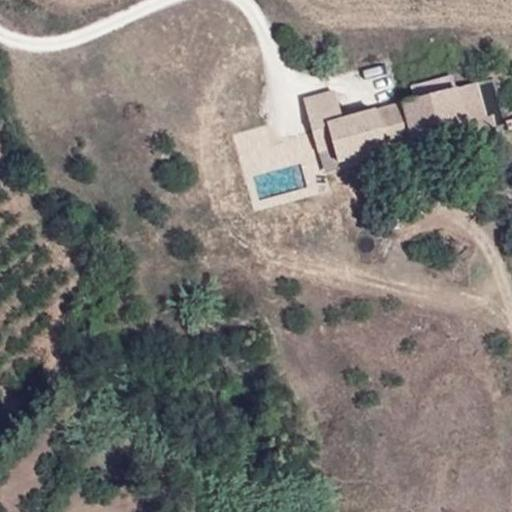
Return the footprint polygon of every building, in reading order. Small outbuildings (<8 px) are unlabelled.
[(415,99),(456,87),(452,75),(412,87),(415,99)] [(456,87),(466,124),(469,134),(488,129),(485,118),(474,82),(456,87)] [(415,99),(404,102),(414,140),(466,124),(456,87),(415,99)] [(414,140),(404,102),(350,118),(360,155),(414,140)] [(301,160),(255,174),(262,197),(308,183),(301,160)]
